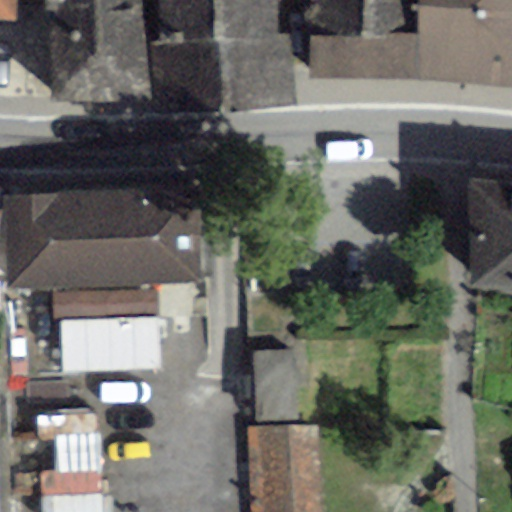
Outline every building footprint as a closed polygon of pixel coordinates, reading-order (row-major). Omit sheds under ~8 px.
[(15,0),(0,0),(0,7),(15,9),(15,0)] [(46,0),(50,88),(142,84),(138,0),(46,0)] [(282,0),(158,0),(161,83),(222,81),(284,80),(282,0)] [(311,0),(309,80),(414,84),(417,0),(311,0)] [(511,0),(417,0),(414,84),(511,87),(511,0)] [(198,173),(4,185),(10,274),(204,262),(198,173)] [(468,290),(511,293),(511,186),(473,183),(468,290)] [(323,511),(318,420),(252,424),(256,511),(323,511)]
